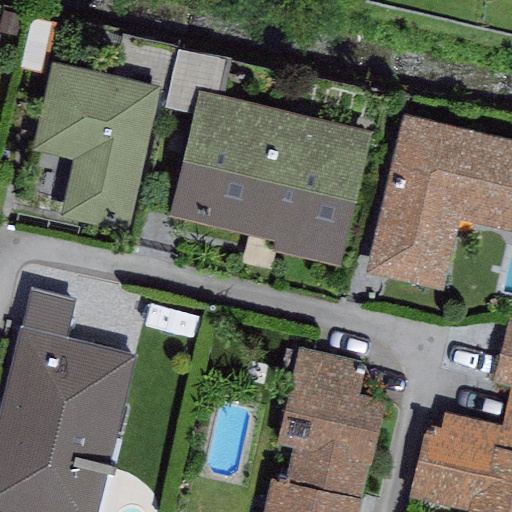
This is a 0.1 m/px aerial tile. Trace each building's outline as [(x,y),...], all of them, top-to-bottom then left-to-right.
[(159,76),(48,50),(28,139),(70,148),(57,206),(125,222),(159,76)] [(369,123),(196,85),(169,204),(274,228),(270,242),(338,257),(341,243),(369,123)] [(511,125),(403,99),(363,265),(440,284),(458,210),(511,222),(511,125)] [(73,294),(31,283),(22,320),(64,330),(73,294)] [(511,315),(506,314),(492,377),(508,381),(511,382),(511,315)] [(22,320),(0,401),(0,504),(29,511),(92,511),(136,350),(64,330),(22,320)] [(355,354),(296,341),(275,434),(291,438),(283,471),(360,489),(382,392),(357,387),(361,366),(352,364),(355,354)] [(511,382),(508,381),(500,418),(443,405),(440,423),(511,438),(511,382)] [(511,511),(511,438),(440,423),(424,419),(408,487),(467,500),(464,511),(511,511)] [(283,471),(270,468),(259,511),(354,511),(360,489),(283,471)]
